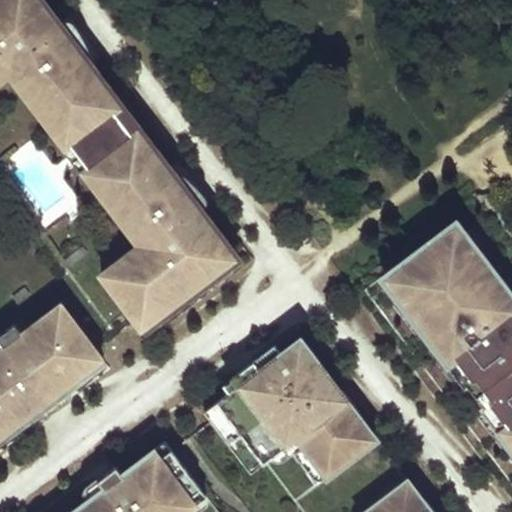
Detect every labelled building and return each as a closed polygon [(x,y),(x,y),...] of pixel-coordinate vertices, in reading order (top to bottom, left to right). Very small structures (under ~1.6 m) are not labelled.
[(0,0),(0,68),(1,68),(7,75),(13,71),(23,84),(58,129),(69,144),(87,168),(98,183),(133,228),(143,241),(137,245),(143,253),(129,265),(122,256),(108,268),(152,326),(251,252),(58,0),(0,0)] [(13,71),(7,75),(17,89),(23,84),(13,71)] [(58,129),(49,136),(60,151),(69,144),(58,129)] [(98,183),(87,168),(78,175),(89,190),(98,183)] [(363,291),(511,486),(511,274),(474,225),(463,234),(454,221),(363,291)] [(133,228),(127,232),(137,245),(143,241),(133,228)] [(143,253),(137,245),(122,256),(129,265),(143,253)] [(0,441),(102,363),(59,306),(20,336),(13,327),(0,336),(0,339),(6,346),(0,350),(0,441)] [(423,503),(358,417),(360,416),(341,391),(339,392),(298,339),(280,353),(274,346),(251,362),(258,371),(203,412),(250,473),(264,463),(301,511),(433,511),(425,501),(423,503)] [(215,511),(163,442),(120,475),(115,467),(88,487),(94,495),(71,511),(215,511)]
